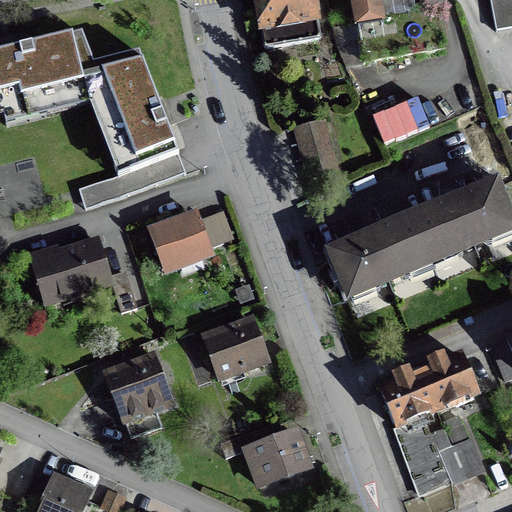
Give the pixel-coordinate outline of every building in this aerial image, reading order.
[(254,0),(263,52),(318,43),(310,0),(254,0)] [(350,0),(355,28),(332,32),(334,47),(345,70),(444,52),(437,13),(380,23),(375,0),(350,0)] [(26,49),(0,55),(0,93),(81,72),(72,36),(26,49)] [(130,177),(178,153),(161,109),(143,61),(103,72),(131,144),(120,148),(130,177)] [(322,124),(293,132),(310,194),(339,186),(322,124)] [(460,206),(458,202),(453,205),(446,207),(448,211),(431,218),(430,216),(394,231),(395,233),(378,240),(376,236),(371,238),(364,241),(366,245),(349,252),(348,250),(329,258),(348,302),(366,294),(366,293),(412,274),(412,275),(448,260),(447,259),(493,240),(494,241),(511,233),(511,232),(494,189),(475,197),(476,199),(460,206)] [(163,275),(210,257),(196,220),(149,237),(163,275)] [(43,307),(110,286),(97,246),(51,260),(49,253),(28,260),(43,307)] [(218,382),(266,365),(250,325),(203,342),(218,382)] [(511,339),(490,351),(504,385),(511,381),(511,339)] [(485,382),(494,378),(483,352),(469,358),(474,370),(479,368),(485,382)] [(131,368),(129,364),(117,369),(119,373),(104,378),(122,427),(123,426),(129,441),(160,430),(152,407),(167,401),(152,360),(131,368)] [(395,432),(422,420),(476,398),(460,360),(444,367),(441,360),(435,362),(427,365),(430,372),(419,377),(409,381),(406,375),(400,377),(392,380),(395,387),(379,394),(395,432)] [(473,477),(482,473),(469,443),(467,444),(457,420),(442,425),(452,450),(450,451),(449,451),(442,432),(428,437),(422,420),(395,432),(408,468),(419,499),(473,477)] [(283,440),(277,426),(219,448),(224,462),(244,455),(257,490),(305,472),(292,437),(283,440)] [(80,511),(87,499),(52,483),(51,485),(33,477),(22,503),(39,511),(38,511),(80,511)] [(101,511),(102,511),(117,511),(122,502),(108,495),(101,511)]
